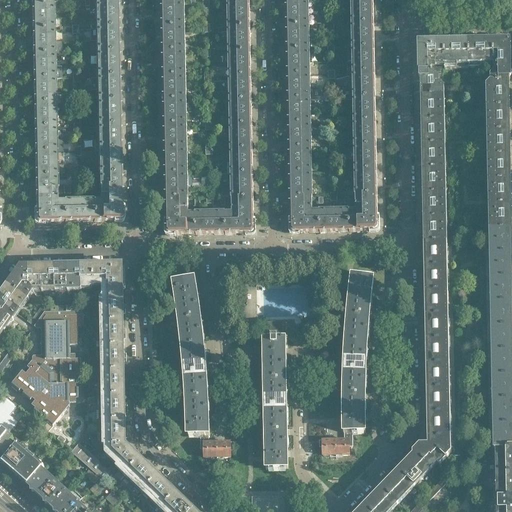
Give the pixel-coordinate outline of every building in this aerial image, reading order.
[(374,14),(373,2),(353,2),(353,14),(374,14)] [(378,212),(385,212),(382,2),(374,3),(378,212)] [(307,15),(306,3),(286,3),(287,16),(307,15)] [(250,16),(249,4),(229,5),(230,17),(250,16)] [(118,18),(117,5),(97,6),(98,18),(118,18)] [(183,18),(182,5),(162,6),(163,18),(183,18)] [(52,19),(51,7),(31,7),(32,19),(52,19)] [(374,26),(374,14),(353,14),(354,27),(374,26)] [(307,27),(307,15),(287,16),(287,28),(307,27)] [(250,29),(250,16),(230,17),(230,29),(250,29)] [(118,30),(118,18),(98,18),(98,30),(118,30)] [(183,30),(183,18),(163,18),(163,30),(183,30)] [(52,31),(52,19),(32,19),(32,31),(52,31)] [(374,38),(374,26),(354,27),(354,39),(374,38)] [(307,40),(307,27),(287,28),(287,40),(307,40)] [(250,41),(250,29),(230,29),(230,41),(250,41)] [(118,42),(118,30),(98,30),(98,42),(118,42)] [(183,42),(183,30),(163,30),(163,42),(183,42)] [(52,43),(52,31),(32,31),(32,44),(52,43)] [(374,51),(374,38),(354,39),(354,51),(374,51)] [(307,52),(307,40),(287,40),(287,52),(307,52)] [(250,53),(250,41),(230,41),(230,53),(250,53)] [(118,54),(118,42),(98,42),(98,54),(118,54)] [(183,54),(183,42),(163,42),(163,55),(183,54)] [(52,55),(52,43),(32,44),(32,56),(52,55)] [(493,64),(493,44),(468,45),(469,69),(481,69),(482,68),(482,67),(485,66),(486,65),(486,64),(493,64)] [(510,80),(510,73),(509,44),(493,44),(493,64),(496,67),(496,74),(494,74),(494,79),(492,79),(492,83),(490,83),(488,85),(488,109),(508,109),(508,80),(510,80)] [(440,85),(442,84),(442,75),(445,69),(469,69),(468,45),(419,46),(420,75),(420,76),(420,81),(422,81),(422,98),(442,98),(442,87),(440,85)] [(374,63),(374,57),(374,51),(354,51),(354,63),(374,63)] [(308,64),(307,52),(287,52),(287,64),(308,64)] [(251,65),(250,53),(230,53),(230,66),(251,65)] [(119,66),(118,54),(98,54),(98,67),(119,66)] [(184,66),(183,54),(163,55),(164,67),(184,66)] [(53,68),(52,55),(32,56),(33,68),(53,68)] [(375,75),(374,63),(354,63),(355,75),(375,75)] [(308,76),(308,64),(287,64),(288,77),(308,76)] [(251,77),(251,65),(230,66),(231,78),(251,77)] [(119,78),(119,66),(98,67),(99,79),(119,78)] [(184,79),(184,66),(164,67),(164,79),(184,79)] [(53,80),(53,68),(33,68),(33,80),(53,80)] [(375,87),(375,75),(355,75),(355,88),(375,87)] [(308,88),(308,76),(288,77),(288,89),(308,88)] [(251,90),(251,77),(231,78),(231,90),(251,90)] [(119,91),(119,78),(99,79),(99,91),(119,91)] [(184,91),(184,79),(164,79),(164,91),(184,91)] [(53,92),(53,80),(33,80),(33,92),(53,92)] [(375,99),(375,87),(355,88),(308,88),(288,89),(288,101),(308,101),(328,100),(332,100),(335,100),(355,100),(375,99)] [(251,102),(251,90),(231,90),(231,102),(251,102)] [(119,103),(119,91),(99,91),(99,103),(119,103)] [(184,103),(184,91),(164,91),(164,103),(184,103)] [(53,104),(53,92),(33,92),(33,105),(53,104)] [(444,117),(442,98),(422,98),(424,117),(444,117)] [(375,112),(375,99),(355,100),(355,112),(375,112)] [(309,113),(308,101),(288,101),(288,113),(309,113)] [(252,114),(251,102),(231,102),(231,114),(252,114)] [(120,115),(119,103),(99,103),(99,115),(120,115)] [(185,115),(184,103),(164,103),(164,116),(185,115)] [(54,116),(53,104),(33,105),(33,117),(54,116)] [(509,133),(508,118),(508,109),(488,109),(489,134),(509,133)] [(376,124),(375,112),(355,112),(356,124),(376,124)] [(309,125),(309,113),(288,113),(289,125),(309,125)] [(252,126),(252,114),(231,114),(232,127),(252,126)] [(120,127),(120,115),(99,115),(100,128),(120,127)] [(185,127),(185,115),(164,116),(165,128),(185,127)] [(54,129),(54,116),(33,117),(34,129),(54,129)] [(445,141),(444,117),(424,117),(425,142),(445,141)] [(376,136),(376,124),(356,124),(356,136),(376,136)] [(309,137),(309,125),(289,125),(289,138),(309,137)] [(252,138),(252,126),(232,127),(232,139),(252,138)] [(120,139),(120,127),(100,128),(100,140),(120,139)] [(185,140),(185,127),(165,128),(165,140),(185,140)] [(54,141),(54,129),(34,129),(34,141),(54,141)] [(509,158),(509,142),(509,133),(489,134),(489,158),(509,158)] [(376,148),(376,136),(356,136),(356,149),(376,148)] [(309,149),(309,137),(289,138),(289,150),(309,149)] [(252,151),(252,138),(232,139),(232,151),(252,151)] [(120,152),(120,139),(100,140),(100,152),(120,152)] [(185,152),(185,140),(165,140),(165,152),(185,152)] [(54,153),(54,141),(34,141),(34,153),(54,153)] [(444,171),(445,141),(425,142),(424,172),(444,171)] [(376,160),(376,148),(356,149),(356,161),(376,160)] [(309,162),(309,149),(289,150),(289,162),(309,162)] [(252,163),(252,151),(232,151),(232,163),(252,163)] [(120,164),(120,152),(100,152),(100,164),(120,164)] [(186,164),(185,152),(165,152),(165,164),(186,164)] [(55,165),(54,153),(34,153),(34,166),(55,165)] [(510,182),(509,167),(509,158),(489,158),(490,183),(510,182)] [(377,173),(376,160),(356,161),(357,173),(377,173)] [(310,174),(309,162),(289,162),(290,174),(310,174)] [(253,175),(252,163),(232,163),(233,175),(253,175)] [(121,176),(120,164),(100,164),(101,176),(121,176)] [(186,176),(186,164),(165,164),(166,177),(186,176)] [(55,177),(55,165),(34,166),(35,178),(55,177)] [(444,196),(444,171),(424,172),(424,196),(444,196)] [(377,185),(377,173),(357,173),(357,185),(377,185)] [(310,186),(310,174),(290,174),(290,186),(310,186)] [(253,187),(253,175),(233,175),(233,188),(253,187)] [(121,188),(121,176),(101,176),(101,189),(121,188)] [(186,188),(186,176),(166,177),(166,189),(186,188)] [(55,190),(55,177),(35,178),(35,190),(55,190)] [(510,207),(510,191),(510,182),(490,183),(490,207),(510,207)] [(377,197),(377,185),(357,185),(357,197),(377,197)] [(310,198),(310,186),(290,186),(290,199),(310,198)] [(253,199),(253,187),(233,188),(233,200),(253,199)] [(121,203),(121,188),(101,189),(101,197),(107,197),(107,204),(121,203)] [(186,201),(186,188),(166,189),(166,201),(186,201)] [(55,198),(55,190),(35,190),(35,205),(49,205),(49,198),(55,198)] [(445,220),(444,196),(424,196),(425,220),(445,220)] [(108,222),(107,204),(107,197),(101,197),(101,203),(93,203),(93,223),(108,222)] [(377,213),(377,197),(357,197),(357,206),(363,206),(363,214),(377,213)] [(64,223),(64,203),(55,203),(55,198),(49,198),(49,205),(50,223),(64,223)] [(310,208),(310,198),(290,199),(290,215),(304,215),(304,208),(310,208)] [(253,216),(253,201),(253,199),(233,200),(233,209),(239,209),(239,216),(253,216)] [(186,210),(186,201),(166,201),(166,217),(180,217),(180,210),(186,210)] [(79,223),(78,203),(64,203),(64,223),(79,223)] [(93,223),(93,203),(78,203),(79,223),(93,223)] [(122,220),(121,203),(107,204),(108,222),(120,222),(121,222),(121,221),(122,220)] [(50,223),(49,205),(35,205),(36,222),(36,223),(37,223),(37,224),(50,223)] [(364,232),(363,214),(363,206),(357,206),(357,213),(349,213),(349,232),(364,232)] [(511,231),(510,215),(510,207),(490,207),(491,231),(511,231)] [(320,233),(319,213),(310,213),(310,208),(304,208),(304,215),(305,233),(320,233)] [(240,235),(239,216),(239,209),(233,209),(233,215),(225,215),(225,235),(240,235)] [(196,236),(195,216),(186,216),(186,210),(180,210),(180,217),(181,236),(196,236)] [(334,233),(334,213),(319,213),(320,233),(334,233)] [(349,232),(349,213),(334,213),(334,233),(349,232)] [(378,230),(377,213),(363,214),(364,232),(376,232),(377,232),(377,231),(378,231),(378,230)] [(210,235),(210,215),(195,216),(196,236),(210,235)] [(225,235),(225,215),(210,215),(210,235),(225,235)] [(305,233),(304,215),(290,215),(291,232),(291,233),(292,233),(292,234),(305,233)] [(254,232),(253,216),(239,216),(240,235),(252,234),(253,234),(254,233),(254,232)] [(181,236),(180,217),(166,217),(167,234),(167,235),(168,236),(169,236),(181,236)] [(445,244),(445,220),(425,220),(425,245),(445,244)] [(511,255),(511,240),(511,231),(491,231),(491,256),(511,255)] [(446,269),(445,244),(425,245),(426,269),(446,269)] [(511,280),(511,264),(511,255),(491,256),(492,280),(511,280)] [(123,284),(122,267),(118,267),(117,266),(115,266),(114,267),(80,268),(81,290),(81,289),(92,289),(94,287),(103,287),(103,289),(110,289),(110,285),(123,284)] [(42,290),(42,268),(41,268),(40,267),(35,267),(35,269),(29,269),(29,291),(32,292),(33,291),(42,290)] [(55,290),(55,268),(49,268),(48,267),(44,267),(43,268),(42,268),(42,290),(55,290)] [(68,290),(68,268),(67,268),(66,267),(62,267),(61,268),(55,268),(55,290),(68,290)] [(81,290),(80,268),(75,268),(74,267),(70,267),(69,268),(68,268),(68,290),(81,290)] [(29,291),(29,269),(22,269),(21,269),(13,281),(11,281),(9,285),(9,286),(9,287),(26,300),(32,292),(29,291)] [(446,293),(446,269),(426,269),(426,293),(446,293)] [(371,298),(372,290),(374,280),(372,280),(372,278),(366,277),(366,279),(352,277),(350,290),(349,304),(370,306),(371,298)] [(199,306),(197,293),(195,280),(181,283),(180,281),(174,282),(175,284),(173,284),(175,296),(177,310),(199,306)] [(511,304),(511,296),(511,289),(511,280),(492,280),(492,304),(511,304)] [(123,298),(123,284),(110,285),(110,289),(103,289),(104,297),(102,298),(123,298)] [(0,328),(4,331),(26,300),(9,287),(8,288),(6,288),(4,291),(4,293),(0,298),(0,328)] [(446,318),(446,293),(426,293),(427,318),(446,318)] [(123,310),(123,298),(102,298),(102,311),(123,310)] [(369,323),(370,314),(370,306),(349,304),(347,316),(346,329),(368,331),(369,323)] [(511,328),(511,304),(492,304),(493,329),(511,328)] [(202,332),(201,320),(199,306),(177,310),(178,320),(180,330),(180,335),(202,332)] [(40,319),(45,313),(42,308),(36,316),(40,319)] [(124,323),(123,317),(123,310),(102,311),(102,323),(124,323)] [(81,374),(81,359),(75,359),(75,355),(70,355),(70,346),(78,346),(78,328),(84,327),(84,323),(83,316),(81,316),(81,312),(74,312),(66,312),(58,312),(51,312),(45,313),(40,319),(37,323),(35,326),(41,330),(41,357),(35,365),(33,363),(28,369),(30,371),(27,376),(23,373),(11,387),(19,393),(21,391),(36,403),(32,407),(36,410),(34,412),(42,419),(45,415),(57,424),(70,408),(70,404),(76,403),(76,399),(79,399),(79,388),(76,388),(76,384),(79,384),(79,375),(81,374)] [(37,323),(33,320),(30,318),(27,322),(34,327),(35,326),(37,323)] [(447,342),(446,318),(427,318),(427,342),(447,342)] [(124,335),(124,323),(102,323),(103,336),(124,335)] [(282,340),(282,333),(282,327),(281,327),(280,326),(277,326),(276,326),(274,326),(272,326),(269,326),(267,327),(266,327),(266,341),(282,340)] [(511,352),(511,328),(493,329),(493,353),(511,352)] [(367,349),(367,341),(368,331),(346,329),(346,335),(345,345),(344,355),(366,356),(367,349)] [(205,358),(204,344),(202,332),(180,335),(182,350),(183,360),(205,358)] [(124,347),(124,335),(103,336),(103,348),(124,347)] [(286,366),(286,349),(285,340),(282,340),(266,341),(263,341),(264,367),(286,366)] [(447,366),(447,342),(427,342),(428,367),(447,366)] [(13,357),(19,349),(14,346),(9,354),(13,357)] [(124,360),(124,347),(103,348),(103,360),(124,360)] [(511,377),(511,352),(493,353),(494,378),(511,377)] [(8,363),(13,357),(9,354),(4,360),(8,363)] [(366,374),(366,365),(366,356),(344,355),(344,366),(343,381),(365,382),(366,374)] [(206,376),(206,366),(205,358),(183,360),(184,375),(185,385),(207,384),(206,376)] [(0,367),(4,370),(8,363),(4,360),(0,366),(0,367)] [(124,372),(124,360),(103,360),(103,373),(124,372)] [(286,392),(286,379),(286,366),(264,367),(264,393),(286,392)] [(448,391),(447,366),(428,367),(428,391),(448,391)] [(125,385),(124,372),(103,373),(104,385),(125,385)] [(511,401),(511,377),(494,378),(494,402),(511,401)] [(365,407),(365,394),(365,387),(365,382),(343,381),(343,397),(343,407),(365,407)] [(208,410),(208,396),(207,384),(185,385),(186,396),(186,411),(208,410)] [(125,397),(125,385),(104,385),(104,397),(125,397)] [(448,415),(448,391),(428,391),(429,415),(448,415)] [(287,418),(287,400),(286,392),(264,393),(265,419),(287,418)] [(0,445),(8,436),(18,424),(8,416),(16,407),(3,396),(0,399),(0,445)] [(125,409),(125,397),(104,397),(104,410),(125,409)] [(511,426),(511,401),(494,402),(495,426),(511,426)] [(365,421),(365,415),(365,407),(343,407),(343,421),(343,434),(344,434),(352,434),(363,433),(365,433),(365,421)] [(125,422),(125,409),(104,410),(104,422),(125,422)] [(209,424),(209,418),(208,410),(186,411),(187,424),(187,437),(189,437),(208,436),(209,436),(209,424)] [(449,439),(448,415),(429,415),(429,440),(449,439)] [(287,444),(287,430),(287,418),(265,419),(265,444),(287,444)] [(126,434),(125,422),(104,422),(105,435),(126,434)] [(511,450),(511,426),(495,426),(495,450),(495,451),(511,450)] [(126,446),(126,434),(105,435),(105,447),(126,446)] [(0,462),(3,465),(15,450),(9,445),(13,440),(8,436),(0,445),(0,462)] [(439,467),(449,456),(449,439),(429,440),(429,448),(422,448),(421,449),(420,448),(414,454),(415,455),(411,458),(411,460),(399,473),(413,487),(436,463),(439,467)] [(97,461),(99,459),(97,453),(83,440),(71,453),(99,476),(98,477),(102,482),(111,473),(97,461)] [(336,456),(336,441),(322,442),(323,448),(323,457),(336,456)] [(349,456),(349,447),(349,441),(345,441),(336,441),(336,456),(349,456)] [(231,458),(230,449),(230,443),(217,444),(217,459),(231,458)] [(217,444),(208,444),(204,444),(204,450),(204,459),(217,459),(217,444)] [(288,470),(288,458),(287,444),(265,444),(266,470),(268,470),(268,473),(285,472),(285,470),(288,470)] [(126,476),(140,460),(126,446),(105,447),(107,447),(107,455),(118,466),(117,467),(126,476)] [(15,476),(31,458),(27,454),(26,456),(17,448),(15,450),(3,465),(15,476)] [(511,474),(511,450),(495,451),(495,450),(493,450),(494,475),(511,474)] [(28,487),(41,472),(42,470),(33,462),(35,461),(31,458),(15,476),(28,487)] [(135,484),(149,469),(140,460),(126,476),(135,484)] [(144,493),(158,478),(149,469),(135,484),(144,493)] [(39,498),(53,483),(41,472),(28,487),(39,498)] [(396,504),(413,487),(399,473),(382,491),(396,504)] [(511,499),(511,474),(494,475),(494,500),(511,499)] [(153,501),(167,486),(158,478),(144,493),(153,501)] [(437,493),(446,484),(441,480),(433,489),(437,493)] [(51,508),(65,494),(53,483),(39,498),(51,508)] [(162,510),(176,495),(167,486),(153,501),(162,510)] [(429,502),(437,493),(433,489),(424,497),(429,502)] [(369,511),(388,511),(396,504),(382,491),(365,508),(369,511)] [(54,511),(69,511),(76,505),(65,494),(51,508),(54,511)] [(163,511),(176,511),(185,503),(176,495),(162,510),(163,511)] [(420,511),(429,502),(424,497),(416,506),(420,511)] [(511,511),(511,499),(494,500),(494,511),(511,511)] [(193,511),(194,511),(185,503),(176,511),(193,511)]
